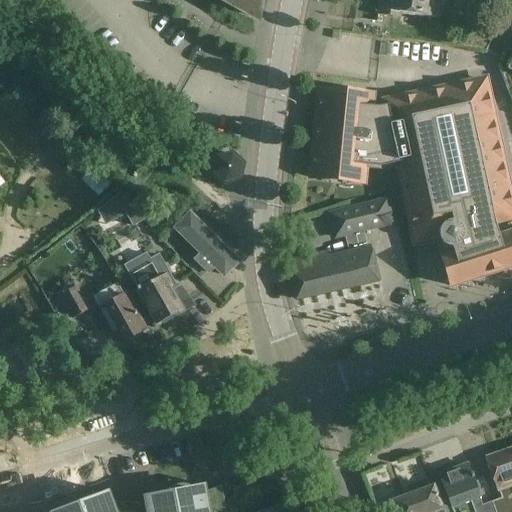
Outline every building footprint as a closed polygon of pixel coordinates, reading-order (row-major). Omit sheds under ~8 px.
[(226,0),(259,18),(260,0),(226,0)] [(378,0),(376,16),(396,19),(397,14),(437,19),(439,0),(378,0)] [(511,222),(511,208),(484,80),(384,101),(385,106),(377,108),(370,107),(371,95),(318,90),(310,178),(362,183),(366,183),(367,170),(381,170),(398,167),(415,244),(439,239),(440,241),(441,242),(443,244),(444,245),(446,246),(448,247),(450,247),(452,252),(440,256),(449,286),(511,266),(511,233),(509,224),(511,222)] [(232,155),(231,154),(231,155),(216,159),(216,158),(215,159),(216,160),(212,174),(211,174),(211,176),(212,175),(223,186),(223,187),(224,187),(224,186),(231,184),(238,182),(239,183),(240,182),(239,181),(243,167),(243,166),(242,166),(240,163),(240,162),(239,162),(232,155)] [(394,225),(388,198),(327,213),(333,240),(345,237),(348,251),(324,257),(323,252),(287,260),(296,299),(379,280),(374,260),(371,246),(366,247),(363,233),(394,225)] [(143,220),(130,206),(123,210),(132,226),(143,220)] [(228,251),(189,214),(176,228),(202,254),(195,260),(207,273),(214,266),(224,276),(238,261),(228,252),(228,251)] [(158,254),(149,259),(146,254),(124,266),(157,323),(160,322),(163,324),(171,319),(170,316),(180,310),(181,313),(194,305),(180,286),(171,292),(169,288),(175,285),(158,254)] [(123,294),(116,283),(88,300),(101,322),(105,319),(119,345),(144,330),(123,294)] [(88,309),(75,286),(59,295),(72,318),(88,309)] [(511,450),(487,459),(499,493),(500,492),(502,499),(492,503),(492,504),(494,511),(511,511),(511,498),(511,496),(511,450)] [(442,485),(433,488),(442,511),(494,511),(492,504),(492,503),(483,507),(480,499),(467,466),(439,475),(442,485)] [(53,511),(225,511),(221,486),(206,492),(188,499),(163,504),(143,504),(112,503),(112,502),(108,493),(108,492),(104,493),(93,497),(92,498),(64,508),(62,509),(53,511)] [(442,511),(433,488),(393,502),(396,511),(442,511)]
